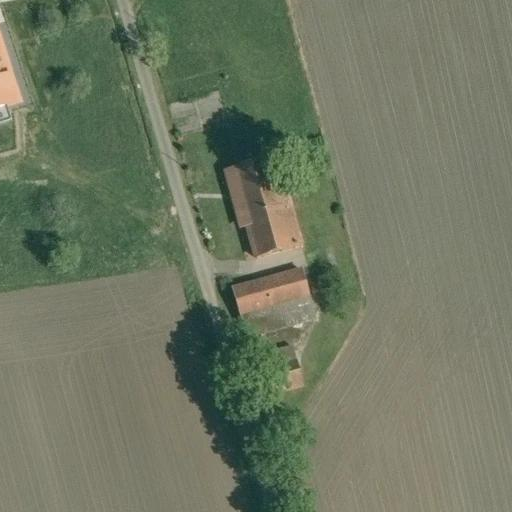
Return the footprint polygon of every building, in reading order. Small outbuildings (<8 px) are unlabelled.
[(0,46),(0,110),(19,104),(0,46)] [(301,248),(276,159),(226,172),(232,194),(237,193),(256,260),(301,248)] [(332,186),(320,189),(324,209),(337,206),(332,186)] [(303,272),(233,291),(233,290),(231,291),(246,339),(315,320),(303,272)] [(293,348),(252,359),(262,397),(303,386),(293,348)]
